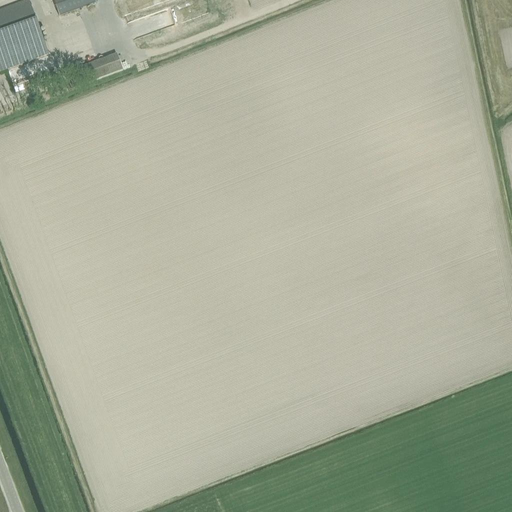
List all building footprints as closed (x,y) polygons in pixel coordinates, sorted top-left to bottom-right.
[(0,0),(0,72),(47,55),(28,1),(0,10),(0,0),(1,0),(0,0)] [(95,0),(52,0),(58,17),(96,3),(95,0)] [(191,2),(138,16),(142,29),(195,15),(191,2)] [(506,46),(506,25),(497,25),(498,46),(506,46)] [(116,55),(78,69),(84,86),(123,72),(116,55)]
